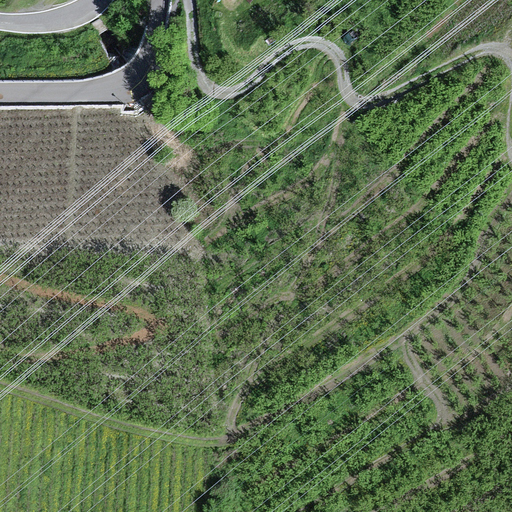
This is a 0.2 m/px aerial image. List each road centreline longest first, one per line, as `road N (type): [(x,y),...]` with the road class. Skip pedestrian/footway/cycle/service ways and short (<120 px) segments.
road 1 (track): [(191,12),(195,60),(205,86),(220,90),(246,84),(281,51),(307,41),(344,61),(349,94),(359,103),(477,53),(497,50),(511,62)]
road 2 (residential): [(0,90),(99,90),(124,80),(148,54),(159,0)]
